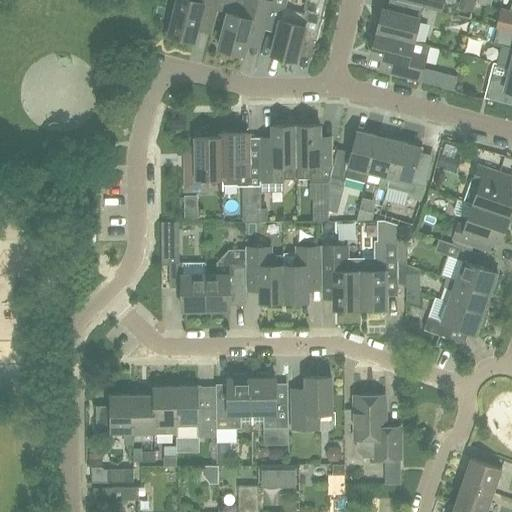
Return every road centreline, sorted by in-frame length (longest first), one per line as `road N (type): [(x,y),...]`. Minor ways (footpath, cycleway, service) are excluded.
road 1 (residential): [(104,294),(134,256),(140,135),(157,83),(193,72),(249,88),(334,85)]
road 2 (residential): [(104,294),(169,349),(345,346),(466,387)]
road 3 (residential): [(70,511),(67,352),(79,321),(104,294)]
road 4 (residential): [(511,132),(334,85)]
road 5 (residential): [(419,511),(443,443),(459,434),(468,411),(466,387)]
road 6 (unknown): [(168,76),(95,42),(66,0)]
